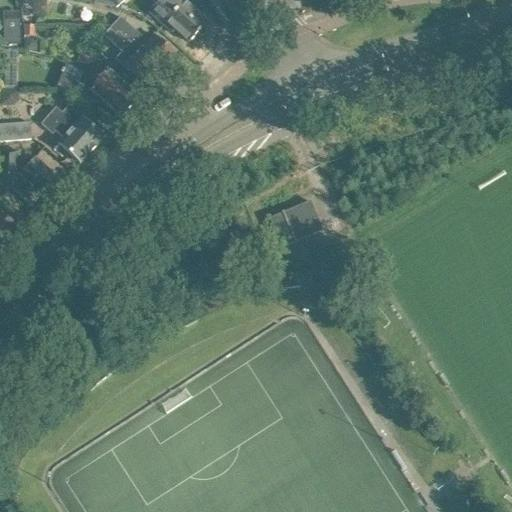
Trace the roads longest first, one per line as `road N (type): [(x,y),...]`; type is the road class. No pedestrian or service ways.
road 1 (secondary): [(316,75),(235,111),(180,148),(131,201)]
road 2 (secondary): [(131,201),(256,132),(330,102)]
road 3 (secondary): [(511,7),(316,75)]
road 4 (secondary): [(0,339),(131,201)]
road 5 (secondary): [(330,102),(511,50)]
